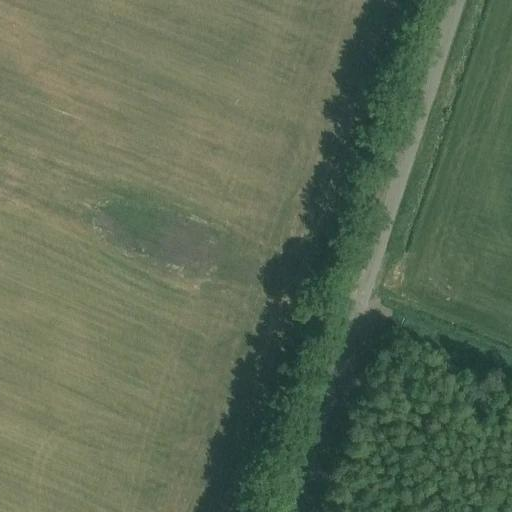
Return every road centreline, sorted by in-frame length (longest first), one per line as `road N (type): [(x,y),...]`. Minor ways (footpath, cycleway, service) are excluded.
road 1 (unclassified): [(291,511),(458,0)]
road 2 (track): [(511,366),(360,305)]
